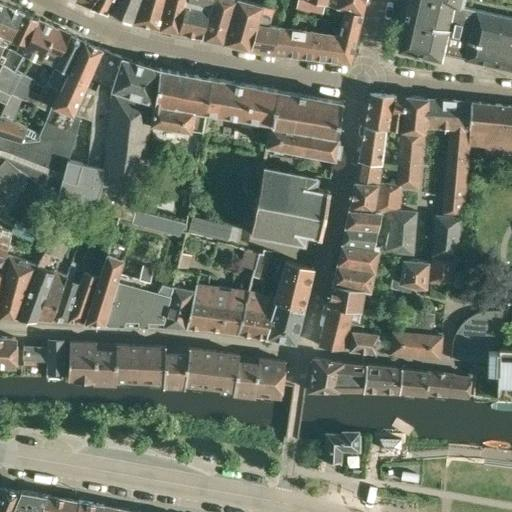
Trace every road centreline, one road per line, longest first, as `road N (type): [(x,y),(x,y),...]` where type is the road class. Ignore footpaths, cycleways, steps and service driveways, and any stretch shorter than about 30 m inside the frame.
road 1 (residential): [(361,79),(150,45),(42,0)]
road 2 (residential): [(0,325),(200,335),(303,350)]
road 3 (unclassified): [(282,504),(0,453)]
road 4 (residential): [(303,350),(361,79)]
road 5 (residential): [(464,367),(303,350)]
road 6 (residential): [(511,92),(361,79)]
